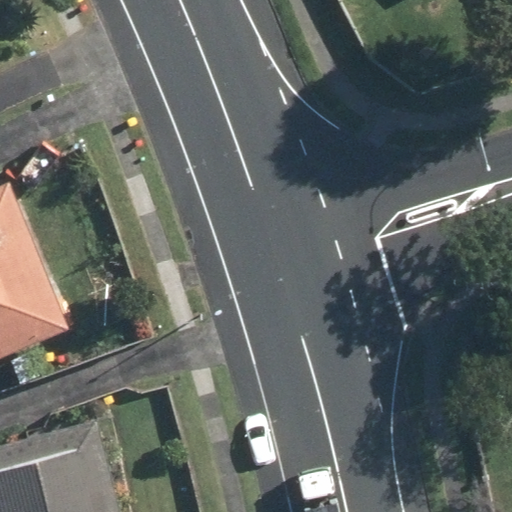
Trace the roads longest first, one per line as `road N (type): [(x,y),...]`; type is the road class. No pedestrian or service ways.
road 1 (secondary): [(179,0),(282,253)]
road 2 (secondary): [(282,253),(346,511)]
road 3 (residential): [(282,253),(511,178)]
